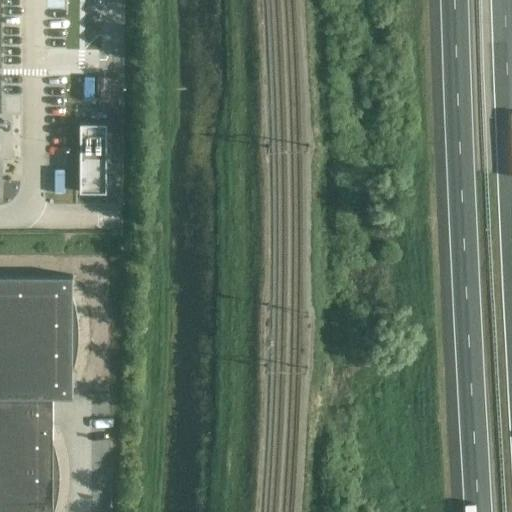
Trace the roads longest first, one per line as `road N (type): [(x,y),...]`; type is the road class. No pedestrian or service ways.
road 1 (motorway): [(454,0),(479,511)]
road 2 (unknown): [(0,216),(19,207),(33,181),(34,0)]
road 3 (motorway): [(511,150),(505,0)]
